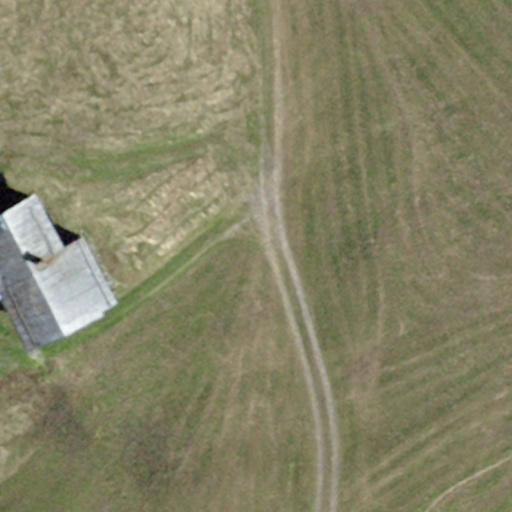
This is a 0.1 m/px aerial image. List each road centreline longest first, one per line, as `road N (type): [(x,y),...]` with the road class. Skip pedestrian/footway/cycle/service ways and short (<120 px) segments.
road 1 (track): [(265,0),(269,220),(333,416),(328,511)]
road 2 (track): [(0,373),(39,359),(196,249),(269,220)]
